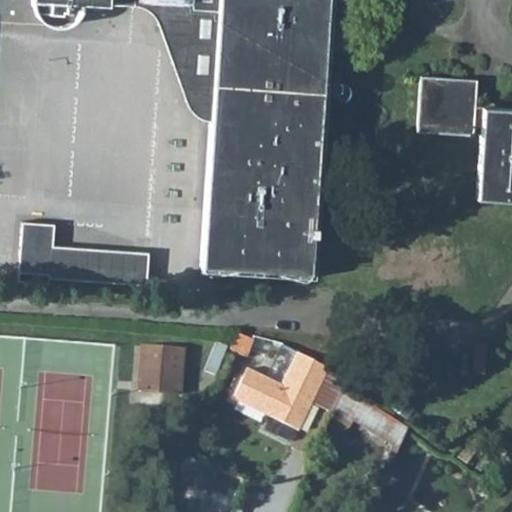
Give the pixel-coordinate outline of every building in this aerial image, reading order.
[(39,0),(62,1),(62,9),(68,10),(69,2),(133,6),(133,0),(190,0),(190,9),(216,11),(208,121),(199,265),(199,266),(199,268),(202,271),(204,273),(208,273),(217,272),(238,269),(238,268),(267,270),(267,271),(299,279),(302,279),(307,277),(308,272),(326,0),(39,0)] [(133,0),(133,6),(139,7),(147,11),(153,17),(157,25),(165,46),(172,66),(178,85),(183,97),(187,107),(192,113),(199,118),(204,120),(208,121),(216,11),(190,9),(190,0),(133,0)] [(475,79),(419,75),(415,131),(472,135),(472,124),(479,125),(474,198),(511,200),(511,108),(474,106),(475,79)] [(240,372),(252,340),(234,333),(226,353),(221,365),(240,372)] [(181,349),(140,345),(138,368),(157,370),(155,392),(178,394),(181,349)] [(272,376),(283,356),(272,351),(262,372),(272,376)] [(318,371),(284,353),(283,356),(272,376),(264,393),(282,403),(281,404),(292,410),(292,409),(312,420),(304,433),(317,441),(329,417),(339,395),(313,379),(318,371)] [(210,384),(217,369),(206,365),(200,380),(210,384)] [(157,370),(138,368),(136,391),(155,392),(157,370)] [(339,395),(329,417),(347,428),(352,420),(390,444),(397,449),(406,429),(342,390),(339,395)] [(413,409),(397,397),(387,410),(404,422),(413,409)] [(273,427),(260,423),(256,438),(269,442),(272,430),(273,427)] [(275,444),(278,432),(272,430),(269,442),(275,444)] [(387,472),(397,449),(390,444),(379,468),(387,472)] [(474,451),(465,445),(456,457),(464,463),(474,451)] [(213,468),(184,457),(176,479),(206,490),(213,468)] [(239,478),(216,470),(213,468),(206,490),(233,499),(240,479),(239,478)]
